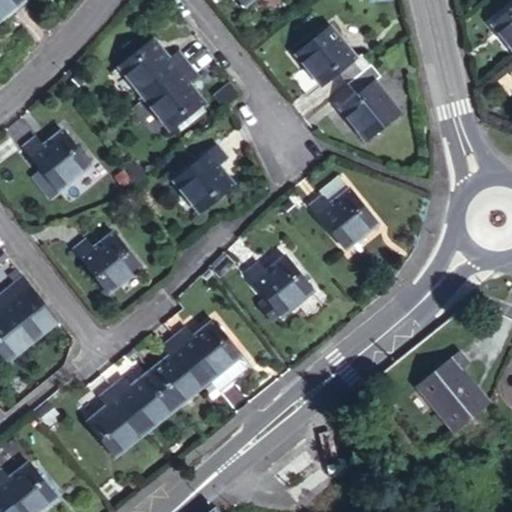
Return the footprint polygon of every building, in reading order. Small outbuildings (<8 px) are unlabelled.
[(12,0),(0,0),(0,22),(18,7),(12,0)] [(511,11),(492,27),(511,52),(511,11)] [(340,92),(366,71),(356,58),(350,63),(325,31),(288,61),(313,93),(330,80),(340,92)] [(115,69),(142,104),(184,70),(173,56),(161,65),(146,45),(115,69)] [(184,70),(142,104),(170,139),(201,115),(184,92),(194,84),(184,70)] [(375,82),(366,71),(340,92),(348,103),(332,117),(357,149),(393,119),(369,87),(375,82)] [(53,194),(82,171),(57,139),(40,152),(33,142),(20,152),(38,175),(53,194)] [(215,152),(204,160),(214,173),(224,164),(215,152)] [(214,173),(204,160),(172,186),(197,219),(230,192),(214,173)] [(45,201),(53,194),(38,175),(30,181),(45,201)] [(346,253),(376,229),(349,194),(331,208),(324,200),(311,210),(346,253)] [(87,244),(76,254),(108,294),(138,269),(114,239),(96,255),(87,244)] [(282,320),(313,295),(285,261),(268,275),(261,266),(246,278),(267,303),(258,311),(271,326),(280,318),(282,320)] [(41,341),(59,328),(23,283),(0,301),(0,318),(2,320),(16,309),(41,341)] [(16,309),(2,320),(0,321),(0,355),(8,367),(41,341),(16,309)] [(191,339),(178,350),(213,393),(239,371),(241,369),(214,336),(198,349),(191,339)] [(154,386),(182,418),(213,393),(178,350),(164,362),(172,371),(154,386)] [(419,389),(457,437),(492,407),(464,371),(472,365),(463,354),(419,389)] [(213,393),(222,404),(248,382),(239,371),(213,393)] [(116,402),(151,444),(182,418),(154,386),(137,400),(130,391),(116,402)] [(381,406),(368,390),(353,401),(367,418),(381,406)] [(121,468),(151,444),(116,402),(102,413),(110,423),(94,436),(121,468)] [(294,507),(332,478),(311,452),(274,482),(294,507)] [(382,497),(397,468),(381,459),(367,488),(382,497)] [(0,477),(0,496),(13,511),(47,511),(57,504),(29,471),(13,483),(5,473),(0,477)] [(0,511),(13,511),(0,496),(0,511)]
